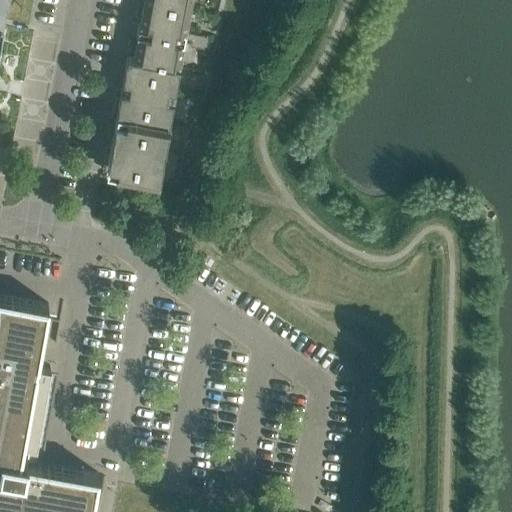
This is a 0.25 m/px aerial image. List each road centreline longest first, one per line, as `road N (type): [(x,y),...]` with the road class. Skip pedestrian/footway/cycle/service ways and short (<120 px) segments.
road 1 (residential): [(86,239),(48,456),(110,467)]
road 2 (unclassified): [(86,239),(147,261),(318,381)]
road 3 (unclassified): [(37,229),(72,35)]
